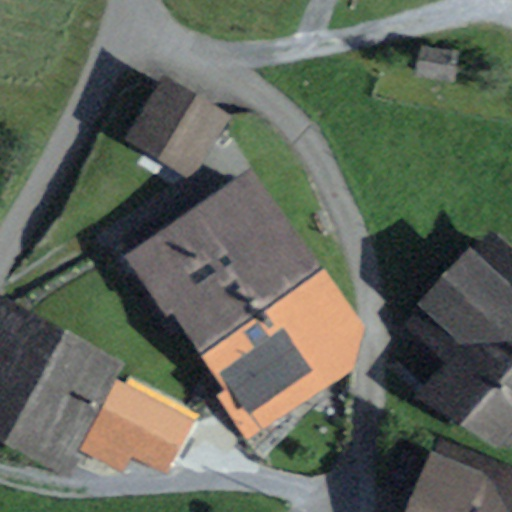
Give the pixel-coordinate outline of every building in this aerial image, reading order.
[(165,86),(134,137),(189,171),(221,120),(165,86)] [(174,309),(217,370),(247,346),(234,327),(308,276),(244,181),(135,258),(172,310),(174,309)] [(460,362),(426,402),(492,443),(511,421),(511,266),(488,245),(418,322),(460,362)] [(234,327),(247,346),(217,370),(233,392),(223,399),(249,436),(290,407),(277,389),(351,338),(308,276),(234,327)] [(3,318),(0,322),(0,418),(69,456),(112,377),(3,318)] [(116,391),(87,446),(119,463),(128,445),(164,464),(184,426),(116,391)] [(511,511),(511,475),(447,447),(421,511),(511,511)]
